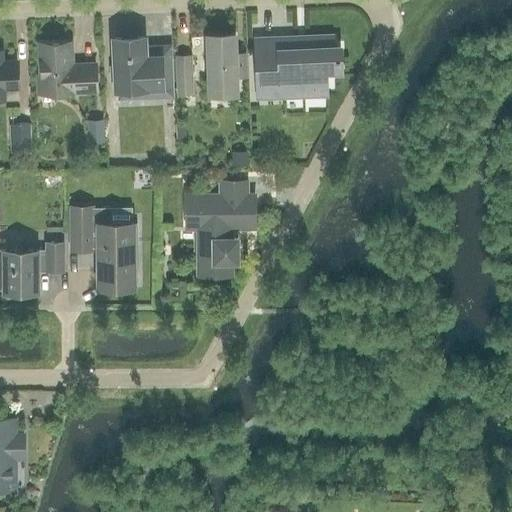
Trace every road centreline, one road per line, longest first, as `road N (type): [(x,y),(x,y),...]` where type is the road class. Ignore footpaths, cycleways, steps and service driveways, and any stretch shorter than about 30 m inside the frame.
road 1 (residential): [(0,380),(204,378),(377,62),(381,15)]
road 2 (residential): [(0,11),(292,0)]
